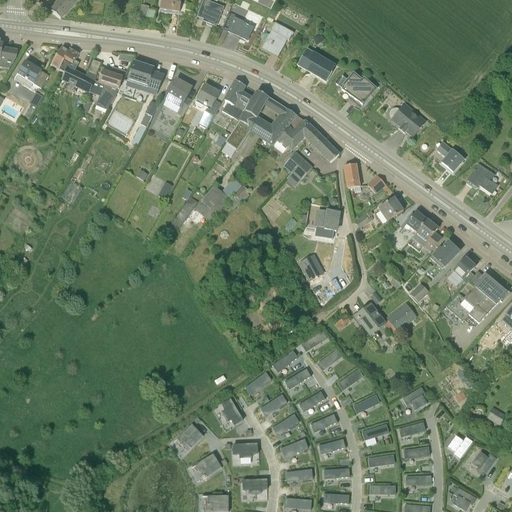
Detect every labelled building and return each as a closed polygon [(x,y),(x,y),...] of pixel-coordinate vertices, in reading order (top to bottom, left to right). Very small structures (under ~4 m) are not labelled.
[(61,0),(52,13),(60,20),(76,0),(61,0)] [(172,12),(179,13),(181,0),(161,0),(160,9),(172,11),(172,12)] [(203,22),(216,27),(223,9),(203,2),(199,14),(206,17),(203,22)] [(146,19),(149,8),(141,5),(138,17),(146,19)] [(234,19),(232,24),(228,33),(246,41),(252,28),(250,27),(250,26),(234,19)] [(272,33),(264,49),(276,55),(284,40),(289,42),(293,33),(275,24),(271,33),(272,33)] [(2,49),(0,61),(0,66),(2,69),(9,71),(15,64),(18,60),(18,52),(2,49)] [(72,66),(78,56),(70,50),(68,53),(61,49),(49,66),(57,70),(64,61),(72,66)] [(313,55),(304,70),(305,70),(318,77),(317,78),(318,78),(321,79),(320,80),(321,80),(321,79),(325,82),(325,83),(330,74),(334,67),(313,55)] [(101,64),(93,61),(89,71),(97,74),(101,64)] [(42,72),(25,62),(16,77),(33,87),(33,86),(41,90),(49,77),(41,73),(42,72)] [(145,68),(133,64),(127,81),(141,85),(145,68)] [(83,76),(68,68),(62,81),(68,83),(64,91),(86,102),(89,94),(90,94),(99,78),(86,72),(83,76)] [(159,91),(164,77),(153,74),(154,71),(145,68),(141,85),(159,91)] [(110,105),(119,89),(123,79),(102,73),(99,83),(104,85),(99,100),(110,105)] [(355,75),(348,83),(341,91),(342,91),(339,95),(347,102),(347,101),(349,99),(360,109),(360,108),(359,108),(362,106),(363,105),(362,105),(375,90),(364,79),(362,81),(355,75)] [(191,89),(176,81),(165,100),(180,108),(177,114),(183,117),(191,102),(186,99),(191,89)] [(239,122),(253,99),(241,94),(245,87),(235,82),(226,100),(228,102),(222,112),(239,122)] [(215,103),(219,94),(204,86),(196,100),(211,108),(208,113),(206,112),(199,125),(208,130),(221,106),(215,103)] [(39,107),(43,94),(36,92),(31,105),(39,107)] [(271,148),(272,147),(276,142),(281,138),(295,116),(280,107),(267,99),(257,93),(253,99),(239,122),(236,127),(226,141),(224,145),(237,153),(250,134),(271,148)] [(151,103),(145,114),(146,115),(152,118),(158,106),(151,103)] [(390,114),(390,117),(391,119),(392,120),(391,122),(412,139),(423,125),(412,115),(413,113),(404,106),(399,112),(398,111),(397,110),(395,110),(394,110),(392,111),(391,112),(390,114)] [(152,118),(146,115),(140,126),(146,129),(152,118)] [(281,138),(276,142),(280,146),(280,145),(282,147),(281,147),(285,151),(286,150),(288,152),(287,153),(290,155),(292,153),(292,154),(306,138),(302,135),(309,127),(304,123),(298,119),(298,118),(281,138)] [(306,138),(331,163),(339,156),(315,132),(309,127),(302,135),(306,138)] [(224,145),(226,141),(221,138),(216,146),(221,149),(224,145)] [(441,164),(453,174),(463,162),(443,144),(437,151),(446,159),(441,164)] [(283,168),(288,173),(301,159),(295,154),(283,168)] [(312,170),(301,159),(288,173),(300,183),(312,170)] [(348,190),(360,188),(356,166),(344,168),(347,184),(348,190)] [(479,167),(466,184),(472,188),(476,182),(480,185),(479,187),(491,195),(497,187),(490,182),(493,178),(479,167)] [(376,196),(378,193),(386,186),(377,177),(367,187),(376,196)] [(194,211),(210,224),(229,200),(233,197),(242,187),(234,180),(221,194),(214,187),(194,211)] [(165,183),(161,197),(169,199),(173,185),(165,183)] [(243,204),(249,197),(247,195),(249,193),(243,187),(234,197),(226,205),(233,211),(240,202),(243,204)] [(197,203),(190,198),(170,227),(178,232),(197,203)] [(403,212),(394,199),(376,210),(386,224),(403,212)] [(333,239),(334,232),(336,232),(338,215),(326,213),(326,214),(318,213),(316,227),(317,227),(316,236),(333,239)] [(406,227),(416,235),(417,236),(428,223),(416,213),(406,227)] [(370,221),(365,216),(355,224),(359,229),(370,221)] [(428,223),(417,236),(416,235),(407,245),(419,254),(423,249),(430,255),(442,240),(435,234),(438,230),(428,223)] [(441,270),(459,253),(448,244),(442,251),(440,249),(433,256),(438,262),(426,274),(433,281),(442,271),(441,270)] [(313,257),(298,265),(308,284),(324,275),(313,257)] [(474,277),(470,273),(475,268),(465,259),(451,274),(466,287),(469,283),(474,277)] [(462,323),(468,316),(495,285),(484,275),(482,277),(478,273),(474,277),(469,283),(476,288),(465,300),(458,294),(445,308),(462,323)] [(390,284),(396,290),(400,287),(394,280),(390,284)] [(418,305),(422,301),(429,293),(420,285),(410,296),(418,305)] [(508,296),(495,285),(468,316),(478,325),(501,300),(503,302),(508,296)] [(381,301),(375,294),(370,298),(377,305),(381,301)] [(400,328),(401,329),(411,321),(410,319),(414,316),(406,305),(387,320),(396,331),(400,328)] [(356,318),(371,337),(386,326),(371,307),(356,318)] [(345,325),(350,321),(346,316),(341,320),(336,324),(339,330),(345,325)] [(317,347),(327,340),(322,333),(302,346),(306,353),(316,347),(317,347)] [(332,365),(342,358),(336,351),(317,365),(322,372),(332,365)] [(292,352),(273,367),(278,373),(288,366),(288,367),(298,359),(292,352)] [(306,370),(285,383),(290,390),(300,384),(311,378),(306,370)] [(338,385),(343,392),(353,385),(363,379),(358,371),(338,385)] [(272,381),(266,374),(245,389),(251,397),(262,389),(262,388),(272,381)] [(425,396),(421,389),(403,400),(406,407),(410,405),(414,412),(427,405),(422,397),(425,396)] [(463,392),(454,398),(459,404),(467,398),(463,392)] [(320,393),(299,405),(304,413),(314,406),(314,407),(325,401),(320,393)] [(286,404),(281,396),(260,410),(265,419),(277,411),(277,410),(286,404)] [(369,410),(379,405),(375,397),(354,407),(357,415),(368,410),(369,410)] [(243,422),(230,400),(221,406),(224,411),(221,413),(227,424),(231,422),(234,427),(243,422)] [(506,417),(493,409),(486,420),(499,428),(506,417)] [(299,424),(294,416),(272,429),(277,438),(289,431),(289,430),(299,424)] [(337,424),(333,416),(311,425),(315,433),(326,428),(326,429),(337,424)] [(192,422),(169,444),(182,459),(206,436),(192,422)] [(401,439),(413,436),(424,433),(422,424),(399,430),(401,439)] [(377,438),(388,435),(385,426),(363,433),(365,442),(377,438)] [(447,449),(455,454),(453,456),(460,460),(472,443),(466,438),(463,443),(455,437),(447,449)] [(305,441),(280,450),(284,459),(297,454),(297,453),(308,449),(305,441)] [(319,447),(322,455),(333,452),(345,449),(343,441),(319,447)] [(257,445),(232,446),(232,457),(239,456),(239,460),(251,460),(251,456),(258,456),(257,445)] [(428,449),(404,452),(405,461),(417,459),(429,458),(428,449)] [(215,451),(187,468),(197,485),(225,468),(215,451)] [(472,465),(479,470),(477,472),(483,477),(496,460),(490,455),(487,459),(480,453),(472,465)] [(394,466),(393,457),(369,460),(370,469),(382,467),(394,466)] [(337,479),(349,479),(348,470),(324,471),(325,479),(337,479)] [(312,471),(286,474),(287,484),(301,482),(301,481),(313,480),(312,471)] [(419,486),(431,487),(430,478),(406,478),(407,487),(419,486)] [(267,481),(242,482),(242,492),(249,492),(249,496),(261,495),(261,491),(268,491),(267,481)] [(383,496),(383,497),(395,497),(395,488),(371,488),(371,496),(383,496)] [(452,505),(463,511),(465,511),(469,505),(472,507),(476,500),(458,489),(454,496),(457,498),(452,505)] [(348,496),(324,495),(324,504),(336,504),(336,505),(348,505),(348,496)] [(229,511),(230,496),(197,496),(196,511),(229,511)] [(311,502),(286,500),(285,510),(299,510),(311,511),(311,502)]
